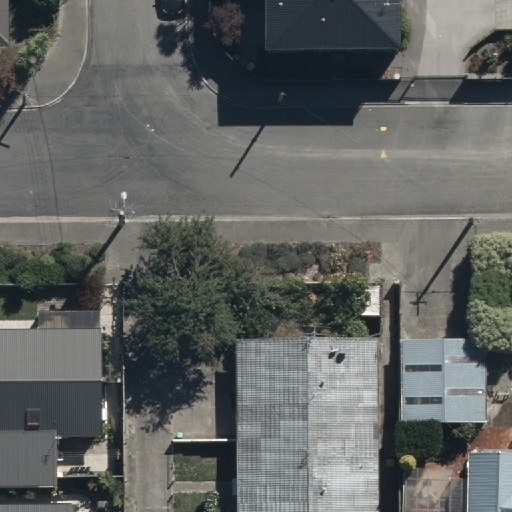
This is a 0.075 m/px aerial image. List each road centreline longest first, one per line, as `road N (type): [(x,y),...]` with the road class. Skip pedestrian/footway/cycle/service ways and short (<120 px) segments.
road 1 (residential): [(146,158),(511,155)]
road 2 (residential): [(146,158),(144,0)]
road 3 (residential): [(0,159),(146,158)]
